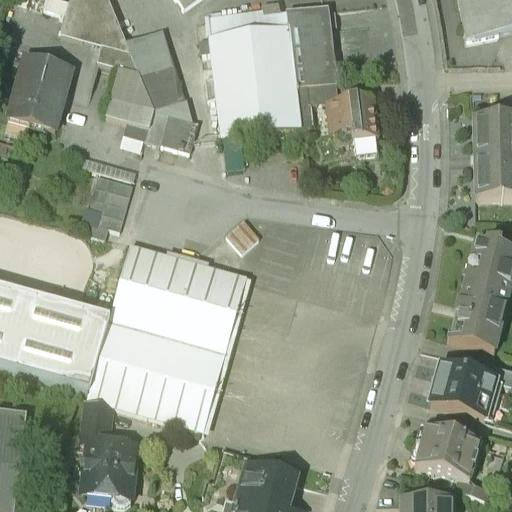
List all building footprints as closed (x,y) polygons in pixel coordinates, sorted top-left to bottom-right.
[(102,54),(98,69),(120,75),(139,80),(129,55),(106,0),(86,0),(69,7),(61,41),(102,54)] [(170,0),(184,18),(209,0),(170,0)] [(511,0),(455,0),(464,46),(511,35),(511,0)] [(336,91),(326,14),(286,20),(288,36),(209,46),(222,146),(299,136),(300,137),(312,136),(309,113),(306,94),(336,91)] [(139,80),(120,75),(106,127),(127,132),(121,154),(142,160),(145,149),(161,153),(169,122),(187,128),(163,44),(129,55),(139,80)] [(71,78),(25,65),(7,127),(31,134),(32,131),(55,138),(71,78)] [(306,94),(309,113),(327,111),(327,109),(338,108),(336,91),(306,94)] [(327,111),(328,120),(337,127),(338,137),(335,141),(336,149),(340,153),(349,152),(353,146),(376,144),(371,104),(338,108),(327,109),(327,111)] [(169,122),(161,153),(190,161),(199,131),(187,128),(169,122)] [(511,123),(474,124),(475,203),(511,202),(511,123)] [(96,182),(86,218),(98,221),(123,229),(133,192),(96,182)] [(123,229),(98,221),(95,231),(107,235),(120,239),(123,229)] [(244,227),(219,250),(234,266),(259,243),(244,227)] [(107,235),(95,231),(83,228),(80,239),(104,246),(107,235)] [(471,284),(468,297),(506,304),(511,280),(511,256),(497,253),(499,248),(486,245),(485,249),(475,247),(471,265),(475,266),(473,278),(466,276),(464,282),(471,284)] [(282,251),(275,290),(359,307),(365,277),(352,274),(356,255),(327,249),(324,265),(299,260),(300,255),(282,251)] [(89,398),(87,408),(109,414),(203,440),(246,285),(130,253),(110,325),(89,398)] [(0,373),(89,398),(110,325),(0,294),(0,373)] [(493,357),(506,304),(468,297),(464,296),(461,306),(458,305),(455,318),(458,319),(455,329),(460,330),(457,342),(450,340),(448,345),(493,357)] [(511,375),(485,369),(481,383),(494,386),(511,391),(511,375)] [(434,397),(431,409),(483,424),(494,386),(481,383),(442,371),(438,384),(436,383),(432,396),(434,397)] [(104,448),(109,414),(87,408),(82,406),(77,449),(84,450),(84,447),(104,449),(104,448)] [(13,511),(25,426),(0,423),(0,511),(13,511)] [(425,434),(414,472),(458,484),(468,487),(472,473),(475,474),(477,464),(475,463),(479,449),(425,434)] [(134,459),(131,453),(115,451),(115,449),(104,448),(104,449),(84,447),(84,450),(82,465),(78,464),(75,467),(75,472),(76,477),(80,477),(77,500),(107,503),(106,508),(109,511),(125,511),(128,511),(134,459)] [(232,511),(285,511),(294,485),(247,471),(249,463),(220,455),(211,487),(205,486),(200,503),(232,511)] [(489,494),(468,487),(458,484),(455,496),(486,505),(489,494)]
